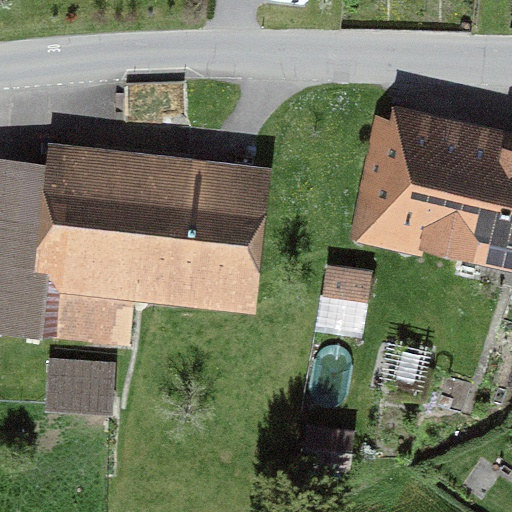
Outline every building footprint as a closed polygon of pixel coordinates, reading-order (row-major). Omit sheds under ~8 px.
[(511,147),(383,119),(362,211),(511,244),(511,147)] [(248,188),(3,162),(0,188),(0,326),(128,341),(136,271),(238,282),(248,188)] [(327,266),(318,330),(360,336),(370,273),(327,266)] [(418,393),(427,356),(393,348),(384,385),(418,393)] [(51,359),(47,400),(107,406),(112,366),(51,359)] [(312,429),(308,462),(346,466),(350,433),(312,429)]
